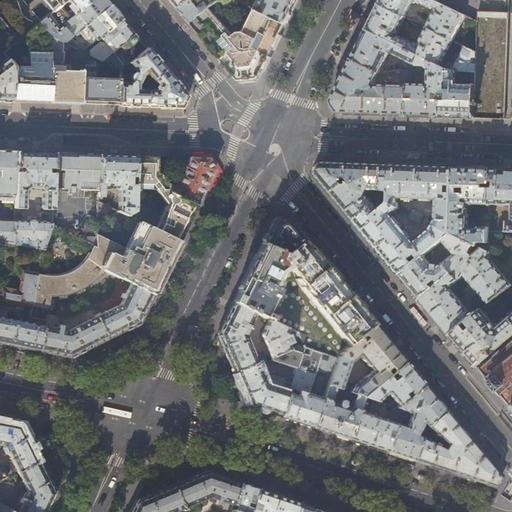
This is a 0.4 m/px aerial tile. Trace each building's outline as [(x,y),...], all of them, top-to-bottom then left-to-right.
[(39,0),(50,13),(59,6),(65,0),(39,0)] [(106,0),(92,0),(70,19),(63,25),(66,29),(75,23),(78,23),(81,20),(86,26),(110,5),(106,0)] [(67,0),(74,8),(66,14),(70,19),(92,0),(67,0)] [(171,0),(173,3),(179,10),(190,0),(171,0)] [(216,4),(213,0),(190,0),(179,10),(186,17),(191,24),(211,8),(216,4)] [(260,0),(256,10),(285,25),(294,7),(297,0),(260,0)] [(465,16),(432,0),(381,0),(379,5),(405,18),(413,0),(416,0),(417,2),(432,9),(435,9),(437,9),(427,29),(453,41),(465,16)] [(117,13),(110,5),(86,26),(84,27),(87,31),(84,34),(89,40),(93,37),(96,41),(100,38),(122,19),(117,13)] [(396,37),(405,18),(379,5),(374,16),(371,21),(367,30),(419,56),(441,67),(453,41),(427,29),(418,48),(416,47),(415,44),(400,37),(398,38),(396,37)] [(59,6),(50,13),(39,22),(51,37),(62,42),(65,44),(73,37),(66,29),(63,25),(70,19),(66,14),(59,6)] [(277,40),(285,25),(256,10),(245,33),(239,33),(234,36),(211,8),(191,24),(203,39),(220,58),(234,76),(239,82),(244,87),(256,86),(277,40)] [(477,53),(476,72),(476,86),(474,118),(483,119),(497,119),(505,119),(509,13),(478,12),(478,22),(477,53)] [(367,30),(371,21),(367,18),(362,27),(367,30)] [(128,27),(122,19),(100,38),(102,40),(85,54),(101,61),(112,52),(134,34),(128,27)] [(414,65),(419,56),(367,30),(359,45),(352,60),(379,74),(380,74),(391,52),(394,53),(394,55),(414,65)] [(140,41),(134,34),(112,52),(124,67),(128,63),(146,48),(140,41)] [(62,52),(62,42),(51,37),(51,50),(51,55),(50,67),(49,103),(64,103),(80,104),(82,69),(81,69),(81,71),(61,70),(62,66),(61,66),(61,63),(62,63),(63,52),(62,52)] [(449,63),(445,69),(450,71),(456,72),(476,72),(477,53),(465,47),(461,55),(459,54),(453,65),(449,63)] [(146,48),(128,63),(135,71),(135,73),(134,73),(133,73),(132,73),(132,74),(131,74),(131,75),(130,76),(129,78),(130,79),(130,80),(130,81),(131,81),(129,83),(119,82),(118,105),(131,106),(146,106),(146,89),(138,89),(138,84),(141,77),(145,73),(151,80),(164,69),(156,60),(146,48)] [(102,62),(101,61),(85,54),(83,53),(82,69),(80,104),(99,104),(118,105),(119,82),(119,78),(98,77),(98,70),(102,62)] [(13,67),(11,101),(49,103),(50,67),(51,55),(27,55),(27,67),(13,67)] [(441,67),(419,56),(414,65),(411,71),(409,71),(408,83),(411,83),(412,72),(429,72),(428,87),(408,87),(407,116),(424,116),(440,117),(442,67),(441,67)] [(0,100),(11,101),(13,67),(5,57),(4,58),(2,59),(1,60),(0,61),(0,100)] [(374,84),(379,74),(352,60),(341,81),(331,103),(337,113),(381,115),(407,116),(408,87),(408,83),(409,71),(402,71),(402,84),(404,84),(403,87),(382,86),(380,86),(379,86),(378,86),(374,84)] [(445,69),(442,67),(440,117),(457,118),(474,118),(476,86),(454,85),(454,82),(456,80),(456,72),(450,71),(445,69)] [(180,107),(186,96),(174,82),(164,69),(151,80),(155,86),(154,87),(153,88),(153,90),(146,89),(146,106),(161,107),(180,107)] [(5,151),(0,150),(0,194),(15,195),(17,151),(5,151)] [(35,152),(17,151),(15,195),(14,208),(22,209),(23,208),(24,208),(24,207),(25,207),(25,206),(25,190),(28,187),(39,188),(41,191),(41,206),(41,207),(42,208),(42,209),(43,209),(52,209),(53,187),(54,153),(35,152)] [(77,154),(54,153),(53,187),(62,187),(62,186),(68,186),(72,187),(84,187),(84,191),(95,191),(95,188),(98,188),(99,154),(77,154)] [(117,155),(99,154),(98,188),(98,197),(104,197),(104,190),(108,190),(108,186),(115,186),(116,188),(116,189),(117,190),(119,190),(118,212),(126,216),(133,211),(134,189),(135,156),(117,155)] [(211,192),(221,171),(211,155),(207,155),(206,158),(208,158),(214,169),(205,189),(211,192)] [(146,156),(135,156),(134,189),(155,191),(166,204),(154,229),(179,242),(187,225),(197,205),(167,191),(167,178),(157,173),(157,156),(146,156)] [(205,189),(214,169),(208,158),(206,158),(197,158),(196,158),(190,158),(177,183),(167,178),(167,191),(197,205),(203,193),(205,189)] [(382,191),(383,165),(354,164),(321,163),(318,168),(315,174),(337,200),(355,222),(375,205),(366,195),(368,190),(382,191)] [(418,166),(383,165),(382,191),(382,199),(389,203),(399,208),(400,198),(437,200),(436,221),(434,225),(451,234),(452,194),(447,193),(447,187),(452,187),(453,168),(418,166)] [(472,168),(453,168),(452,187),(452,194),(451,234),(475,245),(482,249),(483,249),(488,251),(489,232),(489,227),(479,226),(477,228),(469,228),(470,213),(468,213),(469,203),(490,204),(490,189),(490,188),(484,188),(484,183),(490,183),(490,182),(491,169),(472,168)] [(511,169),(511,170),(491,169),(490,182),(495,183),(495,189),(490,189),(490,204),(490,205),(511,205),(511,222),(507,222),(507,232),(511,232),(511,169)] [(392,214),(399,208),(389,203),(379,211),(375,205),(355,222),(379,251),(400,276),(429,251),(443,240),(451,234),(434,225),(432,230),(416,243),(392,214)] [(413,209),(411,214),(422,219),(424,215),(413,209)] [(420,224),(422,219),(411,214),(408,219),(420,224)] [(267,233),(262,243),(277,250),(279,245),(282,247),(285,246),(286,245),(288,247),(288,248),(289,249),(303,238),(297,230),(290,222),(289,221),(288,220),(287,219),(285,218),(284,218),(282,218),(281,218),(280,218),(279,218),(277,218),(276,219),(275,220),(271,224),(267,233)] [(14,221),(0,220),(0,241),(2,242),(13,244),(14,221)] [(26,221),(14,221),(13,244),(20,245),(20,241),(21,239),(24,239),(25,240),(27,241),(28,241),(29,242),(30,242),(31,242),(33,242),(34,241),(35,241),(37,241),(36,249),(42,250),(51,225),(51,222),(37,222),(37,220),(26,220),(26,221)] [(172,256),(179,242),(154,229),(138,221),(124,249),(96,235),(96,238),(96,246),(93,245),(89,254),(83,261),(70,270),(60,274),(51,275),(38,273),(37,276),(30,313),(29,317),(33,318),(45,320),(47,309),(48,309),(50,296),(67,295),(81,290),(91,283),(103,271),(118,278),(119,278),(130,283),(153,294),(160,280),(172,256)] [(475,245),(451,234),(443,240),(455,255),(439,268),(434,268),(428,260),(432,255),(429,251),(400,276),(410,288),(420,300),(475,255),(470,249),(475,245)] [(87,238),(87,242),(93,245),(96,246),(96,238),(87,238)] [(303,238),(289,249),(283,253),(277,250),(262,243),(255,257),(240,286),(233,302),(256,313),(268,319),(297,334),(301,343),(303,348),(320,353),(328,356),(335,358),(336,355),(374,323),(362,309),(348,291),(332,272),(317,254),(303,238)] [(488,252),(488,251),(483,249),(482,249),(475,255),(420,300),(436,319),(450,336),(474,316),(450,287),(452,287),(463,278),(464,275),(489,304),(511,285),(489,258),(493,254),(488,252)] [(30,313),(37,276),(24,274),(20,294),(24,295),(21,311),(30,313)] [(144,312),(153,294),(130,283),(120,305),(94,318),(105,340),(126,329),(126,330),(139,322),(144,312)] [(256,313),(233,302),(223,322),(217,334),(218,335),(217,335),(222,348),(223,347),(233,372),(256,362),(245,335),(256,313)] [(511,314),(497,327),(482,309),(474,316),(450,336),(463,353),(476,367),(477,367),(491,354),(488,350),(493,345),(497,349),(511,336),(511,314)] [(44,326),(45,320),(33,318),(32,323),(4,318),(4,313),(0,312),(0,342),(9,345),(31,349),(39,351),(44,326)] [(68,331),(44,326),(39,351),(64,356),(70,357),(71,356),(71,357),(83,352),(83,350),(105,340),(94,318),(68,331)] [(270,356),(301,343),(297,334),(268,319),(260,335),(270,357),(270,356)] [(335,358),(327,384),(335,387),(341,389),(349,391),(355,394),(363,396),(405,361),(392,345),(374,323),(336,355),(335,358)] [(511,336),(497,349),(491,354),(477,367),(495,389),(511,408),(511,409),(511,408),(511,336)] [(319,359),(320,353),(303,348),(301,343),(270,356),(272,360),(296,369),(291,384),(283,381),(284,379),(270,374),(266,385),(260,371),(265,369),(261,360),(256,362),(233,372),(241,391),(240,391),(246,405),(260,410),(281,416),(289,387),(293,389),(299,391),(307,393),(319,359)] [(327,384),(335,358),(328,356),(326,361),(319,359),(307,393),(299,391),(297,396),(292,394),(293,389),(289,387),(281,416),(297,422),(313,427),(327,384)] [(415,372),(405,361),(363,396),(373,399),(377,401),(387,393),(393,400),(388,404),(392,406),(396,407),(424,384),(415,372)] [(330,400),(335,387),(327,384),(313,427),(331,433),(348,439),(363,396),(355,394),(350,407),(347,409),(348,408),(348,407),(347,406),(344,405),(344,404),(344,403),(344,401),(343,400),(342,400),(340,400),(339,401),(338,401),(338,402),(338,404),(339,405),(339,406),(340,406),(332,403),(330,400)] [(446,409),(436,398),(424,384),(396,407),(401,409),(386,451),(400,456),(413,460),(422,436),(427,426),(446,409)] [(369,410),(373,399),(363,396),(348,439),(367,445),(386,451),(401,409),(396,407),(392,406),(387,420),(375,416),(376,413),(369,410)] [(422,436),(413,460),(447,472),(494,487),(501,477),(487,460),(463,431),(446,410),(446,409),(427,426),(422,436)] [(0,419),(0,444),(4,446),(17,472),(39,461),(27,436),(28,436),(23,424),(22,424),(21,423),(10,421),(0,419)] [(49,480),(39,461),(17,472),(27,492),(24,499),(21,498),(19,502),(22,503),(17,511),(45,511),(47,509),(55,493),(55,492),(56,492),(50,480),(49,480)] [(233,502),(240,482),(221,475),(207,471),(206,471),(205,470),(192,476),(193,477),(149,495),(148,494),(136,499),(136,500),(135,501),(131,509),(129,511),(172,511),(208,497),(229,504),(228,508),(231,509),(233,502)] [(248,484),(240,482),(233,502),(238,504),(236,510),(241,511),(249,511),(257,488),(248,484)] [(278,494),(257,488),(249,511),(295,511),(299,501),(278,494)] [(330,511),(317,507),(299,501),(295,511),(330,511)]
